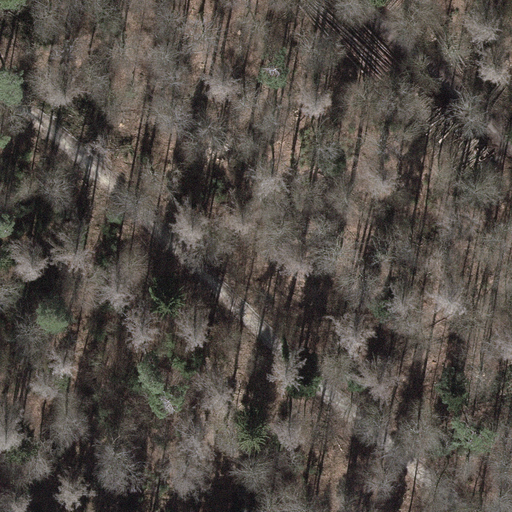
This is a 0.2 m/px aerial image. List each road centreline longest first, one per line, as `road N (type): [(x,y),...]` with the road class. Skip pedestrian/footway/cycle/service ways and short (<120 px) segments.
road 1 (track): [(0,92),(48,124),(459,511)]
road 2 (track): [(352,0),(511,152)]
